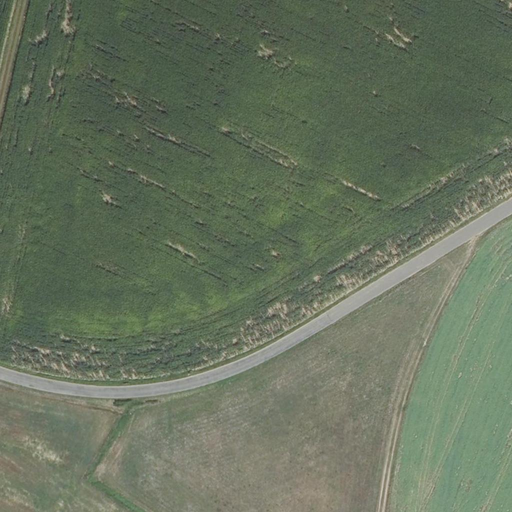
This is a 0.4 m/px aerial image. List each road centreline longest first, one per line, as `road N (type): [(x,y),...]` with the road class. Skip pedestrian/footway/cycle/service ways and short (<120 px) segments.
road 1 (tertiary): [(0,373),(97,392),(206,378),(277,347),(511,205)]
road 2 (track): [(382,511),(413,371),(481,224)]
